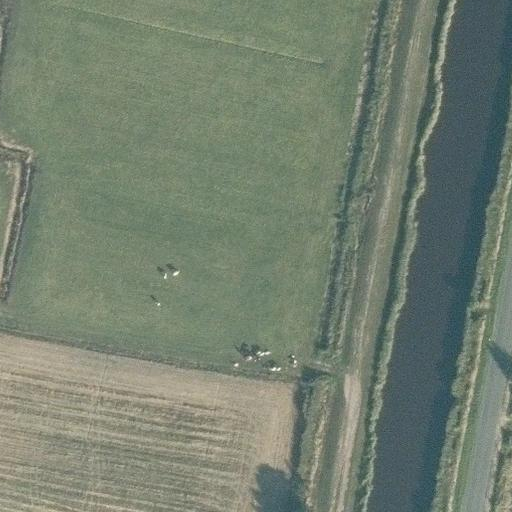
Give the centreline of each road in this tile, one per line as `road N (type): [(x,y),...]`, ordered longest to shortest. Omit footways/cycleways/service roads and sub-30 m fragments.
road 1 (track): [(330,511),(421,0)]
road 2 (tertiary): [(473,511),(511,299)]
